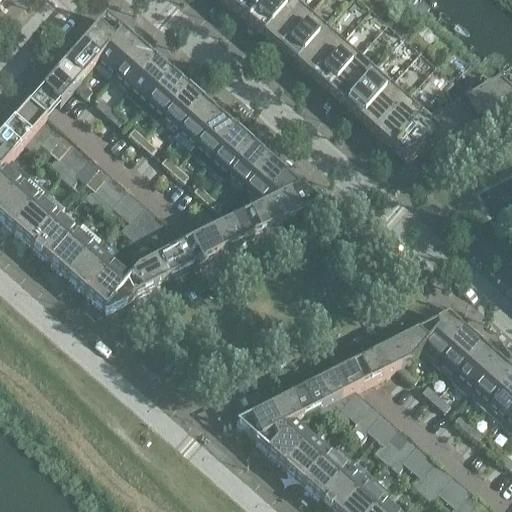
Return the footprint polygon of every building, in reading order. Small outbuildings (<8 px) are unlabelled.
[(229,14),(241,0),(213,0),(229,14)] [(246,29),(270,0),(241,0),(229,14),(246,29)] [(262,43),(291,10),(279,0),(270,0),(246,29),(262,43)] [(278,57),(307,24),(291,10),(262,43),(278,57)] [(100,63),(122,39),(105,24),(83,48),(100,63)] [(294,71),(323,38),(307,24),(278,57),(294,71)] [(311,86),(340,53),(323,38),(294,71),(311,86)] [(113,81),(138,53),(122,39),(100,63),(97,67),(113,81)] [(81,86),(97,67),(100,63),(83,48),(63,71),(80,87),(81,86)] [(129,95),(154,67),(138,53),(113,81),(129,95)] [(327,100),(356,67),(340,53),(311,86),(327,100)] [(141,114),(170,81),(154,67),(129,95),(125,100),(141,114)] [(343,114),(372,81),(356,67),(327,100),(343,114)] [(92,97),(81,86),(80,87),(63,71),(42,95),(59,111),(75,93),(86,103),(92,97)] [(162,124),(187,96),(170,81),(141,114),(158,129),(162,124)] [(360,129),(389,96),(372,81),(343,114),(360,129)] [(403,167),(511,111),(511,102),(498,90),(453,113),(445,98),(444,97),(420,123),(405,110),(376,143),(403,167)] [(178,138),(203,110),(187,96),(162,124),(178,138)] [(376,143),(405,110),(389,96),(360,129),(376,143)] [(106,121),(112,114),(101,105),(95,111),(106,121)] [(194,152),(219,124),(203,110),(178,138),(194,152)] [(40,150),(54,135),(45,127),(45,126),(28,111),(0,142),(0,175),(9,165),(10,166),(24,151),(35,161),(40,155),(40,150)] [(124,125),(112,114),(106,121),(118,131),(124,125)] [(206,172),(235,138),(219,124),(194,152),(189,157),(206,172)] [(140,150),(145,144),(133,133),(128,140),(140,150)] [(227,181),(251,153),(235,138),(206,172),(223,186),(227,182),(227,181)] [(156,153),(145,144),(140,150),(151,160),(156,153)] [(60,182),(81,158),(72,150),(58,166),(53,166),(48,172),(60,182)] [(243,195),(268,167),(251,153),(227,181),(227,182),(243,195)] [(76,182),(89,166),(81,158),(60,182),(71,192),(76,186),(76,182)] [(171,178),(177,171),(166,162),(160,168),(171,178)] [(0,213),(28,182),(10,166),(9,165),(0,175),(0,213)] [(259,210),(284,181),(268,167),(243,195),(259,210)] [(189,182),(177,171),(171,178),(183,188),(189,182)] [(251,243),(317,210),(284,181),(259,210),(262,212),(243,222),(241,223),(251,243)] [(40,204),(41,204),(46,198),(28,182),(0,213),(0,224),(12,236),(40,204)] [(95,214),(117,190),(108,182),(94,198),(89,198),(84,204),(95,214)] [(112,214),(126,198),(117,190),(95,214),(107,224),(112,218),(112,214)] [(210,201),(198,190),(192,197),(204,207),(210,201)] [(221,210),(210,201),(204,207),(215,217),(221,210)] [(58,220),(41,204),(40,204),(12,236),(30,251),(58,220)] [(233,213),(232,215),(223,224),(229,229),(241,223),(243,222),(233,213)] [(131,245),(153,221),(144,214),(130,229),(125,230),(120,235),(131,245)] [(49,267),(76,236),(58,220),(30,251),(49,267)] [(148,245),(161,230),(153,221),(131,245),(143,256),(148,250),(148,245)] [(222,258),(251,243),(241,223),(229,229),(211,238),(222,258)] [(67,283),(94,251),(76,236),(49,267),(67,283)] [(222,258),(211,238),(181,253),(192,273),(222,258)] [(85,299),(113,267),(94,251),(67,283),(85,299)] [(192,273),(181,253),(152,268),(162,288),(192,273)] [(125,288),(130,283),(113,267),(85,299),(105,317),(133,303),(125,288)] [(162,288),(152,268),(137,275),(130,283),(125,288),(133,303),(162,288)] [(511,381),(446,324),(435,330),(438,336),(419,359),(435,373),(439,368),(455,382),(450,387),(511,440),(511,381)] [(331,408),(396,376),(412,389),(418,383),(404,371),(410,368),(419,359),(438,336),(435,330),(235,431),(254,447),(295,427),(313,418),(322,426),(333,413),(331,408)] [(427,391),(421,398),(433,408),(438,401),(427,391)] [(450,411),(438,401),(433,408),(444,418),(450,411)] [(347,421),(338,413),(331,421),(343,431),(348,426),(347,421)] [(366,437),(380,421),(371,413),(349,437),(361,447),(366,441),(366,437)] [(459,419),(454,426),(465,436),(471,430),(459,419)] [(390,500),(371,484),(366,490),(349,474),(354,468),(336,452),(330,458),(295,427),(254,447),(327,511),(391,511),(385,506),(390,500)] [(482,440),(471,430),(465,436),(477,446),(482,440)] [(385,468),(406,444),(397,436),(383,452),(379,453),(374,458),(385,468)] [(402,468),(416,452),(406,444),(385,468),(397,478),(402,473),(402,468)] [(498,465),(503,458),(492,448),(486,455),(498,465)] [(511,471),(511,465),(503,458),(498,465),(509,475),(511,471)] [(421,500),(443,476),(434,468),(420,484),(415,484),(410,490),(421,500)] [(438,500),(452,484),(443,476),(421,500),(433,510),(438,504),(438,500)] [(474,511),(479,508),(470,500),(458,511),(474,511)]
